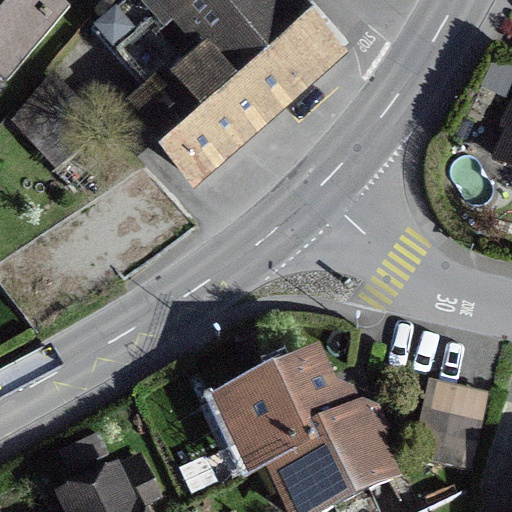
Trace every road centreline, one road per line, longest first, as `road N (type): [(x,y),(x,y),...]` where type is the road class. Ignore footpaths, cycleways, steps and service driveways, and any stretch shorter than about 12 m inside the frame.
road 1 (secondary): [(0,403),(229,268),(314,200)]
road 2 (residential): [(511,309),(435,288),(314,200)]
road 3 (secondary): [(314,200),(422,63)]
